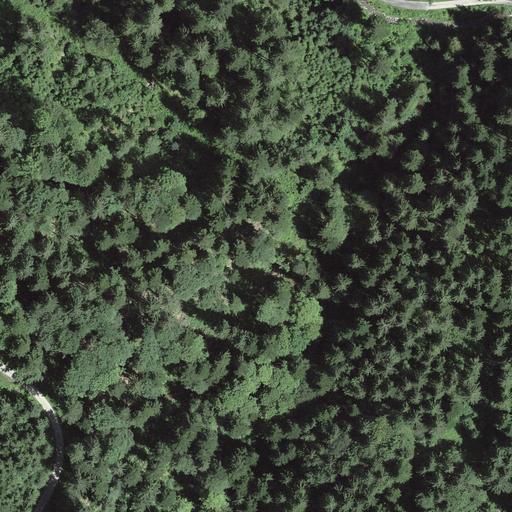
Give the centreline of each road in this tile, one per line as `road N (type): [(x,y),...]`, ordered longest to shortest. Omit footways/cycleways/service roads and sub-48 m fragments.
road 1 (track): [(501,511),(480,472),(450,447),(415,462),(390,511)]
road 2 (track): [(36,511),(62,466),(60,442),(41,399),(0,367)]
road 3 (track): [(511,4),(410,8),(392,0)]
